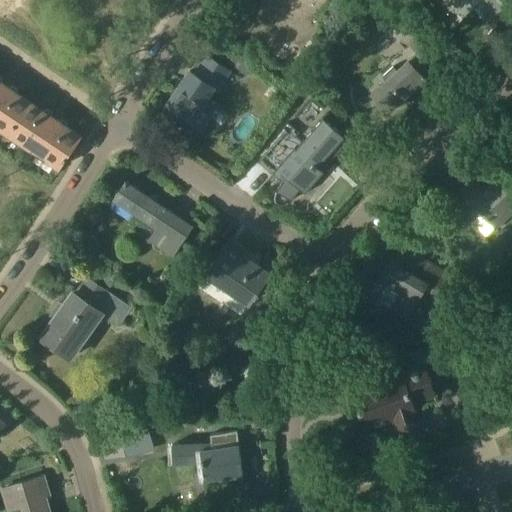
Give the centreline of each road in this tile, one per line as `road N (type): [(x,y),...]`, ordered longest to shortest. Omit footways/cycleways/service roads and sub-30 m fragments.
road 1 (residential): [(302,511),(292,451),(296,348),(326,258)]
road 2 (residential): [(326,258),(464,115),(511,82)]
road 3 (residential): [(326,258),(115,120)]
road 4 (residential): [(0,295),(115,120)]
road 5 (residential): [(95,511),(69,438),(0,371)]
road 6 (residential): [(377,511),(511,464)]
road 7 (residential): [(115,120),(189,0)]
